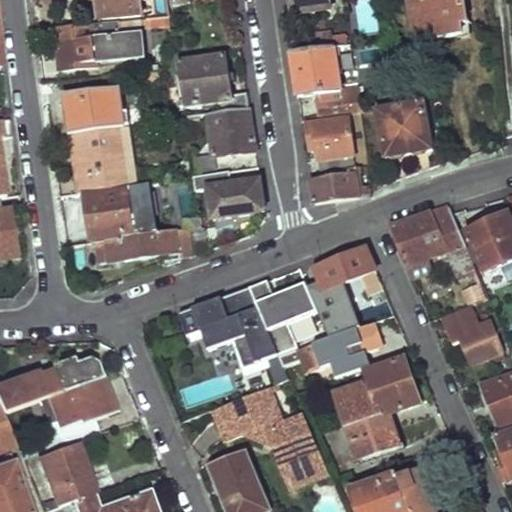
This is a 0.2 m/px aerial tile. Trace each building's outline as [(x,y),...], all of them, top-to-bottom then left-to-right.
[(96,0),(100,27),(118,25),(142,21),(139,0),(96,0)] [(331,13),(328,0),(290,0),(293,18),(331,13)] [(419,0),(413,1),(419,43),(465,37),(463,27),(470,26),(465,0),(419,0)] [(55,36),(60,75),(99,71),(98,66),(145,62),(142,40),(106,42),(105,37),(119,34),(118,25),(100,27),(92,28),(93,31),(55,36)] [(303,39),(305,55),(330,51),(328,41),(331,40),(330,36),(303,39)] [(347,49),(346,38),(331,40),(328,41),(330,51),(334,51),(347,49)] [(293,56),(299,101),(341,95),(334,51),(330,51),(305,55),(293,56)] [(220,107),(222,116),(251,112),(248,95),(233,98),(227,59),(182,67),(189,111),(220,107)] [(65,100),(70,139),(124,132),(119,92),(65,100)] [(317,103),(321,122),(361,115),(360,98),(317,103)] [(381,114),(389,161),(432,153),(425,106),(381,114)] [(211,119),(218,161),(257,154),(251,112),(222,116),(211,119)] [(315,142),(321,178),(355,173),(348,122),(306,128),(308,143),(315,142)] [(9,125),(0,127),(0,200),(6,199),(0,161),(0,144),(12,143),(9,125)] [(73,164),(77,197),(126,190),(124,166),(128,165),(124,132),(77,139),(80,163),(73,164)] [(70,139),(73,164),(80,163),(77,139),(70,139)] [(194,164),(195,176),(219,172),(218,161),(194,164)] [(316,207),(371,199),(367,174),(355,175),(355,173),(321,178),(323,184),(313,186),(316,207)] [(209,190),(214,221),(265,213),(261,183),(209,190)] [(86,198),(92,240),(134,234),(131,204),(140,202),(138,191),(86,198)] [(131,204),(134,234),(144,233),(140,202),(131,204)] [(465,248),(452,215),(449,209),(389,229),(407,270),(447,254),(458,284),(477,277),(468,254),(467,251),(465,248)] [(0,212),(0,262),(15,260),(7,212),(0,212)] [(474,252),(484,277),(511,264),(511,228),(508,220),(467,237),(472,249),(467,251),(468,254),(474,252)] [(198,255),(210,250),(206,229),(195,231),(197,250),(198,255)] [(107,242),(109,263),(197,250),(195,231),(107,242)] [(109,263),(107,242),(96,243),(98,265),(109,263)] [(316,274),(326,296),(376,274),(367,253),(316,274)] [(477,277),(458,284),(459,287),(478,280),(477,277)] [(480,284),(462,292),(468,307),(486,299),(480,284)] [(203,338),(206,345),(231,336),(228,328),(258,314),(250,291),(183,318),(191,341),(203,338)] [(355,312),(362,329),(374,325),(379,324),(395,318),(388,301),(355,312)] [(472,310),(442,322),(455,349),(462,346),(470,364),(488,356),(491,363),(505,357),(492,325),(481,330),(472,310)] [(278,357),(282,367),(300,360),(305,375),(331,366),(336,380),(371,368),(366,355),(383,350),(374,325),(362,329),(278,357)] [(268,335),(274,345),(285,340),(281,330),(268,335)] [(258,339),(277,384),(288,380),(282,367),(278,357),(274,345),(268,335),(258,339)] [(488,356),(470,364),(473,370),(491,363),(488,356)] [(335,397),(358,464),(400,452),(390,424),(383,427),(381,420),(418,409),(404,363),(367,375),(371,388),(366,390),(365,387),(335,397)] [(62,394),(101,380),(96,368),(90,364),(67,371),(66,367),(56,371),(56,375),(62,394)] [(0,412),(2,415),(49,399),(62,394),(56,375),(42,380),(40,374),(29,378),(30,380),(0,389),(0,412)] [(45,454),(85,440),(81,430),(90,427),(88,421),(108,414),(104,400),(108,399),(101,380),(62,394),(49,399),(59,425),(37,433),(45,454)] [(0,469),(0,511),(29,511),(20,483),(28,480),(27,478),(20,462),(2,415),(0,412),(0,452),(7,450),(12,464),(0,469)] [(338,511),(332,495),(324,497),(315,476),(323,473),(318,461),(322,457),(305,419),(270,434),(283,471),(293,467),(308,498),(294,504),(297,511),(338,511)] [(511,431),(497,437),(504,455),(508,465),(502,467),(496,469),(503,485),(511,482),(511,431)] [(45,489),(54,511),(58,510),(71,506),(89,499),(92,498),(75,449),(37,463),(40,473),(27,478),(28,480),(33,492),(45,489)] [(508,465),(504,455),(499,456),(502,467),(508,465)] [(249,467),(244,456),(231,462),(236,473),(249,467)] [(266,511),(249,467),(236,473),(231,462),(211,469),(229,511),(232,511),(234,511),(266,511)] [(436,511),(421,469),(396,479),(394,473),(349,491),(357,511),(436,511)] [(71,506),(73,511),(153,511),(149,495),(100,511),(93,511),(89,499),(71,506)]
